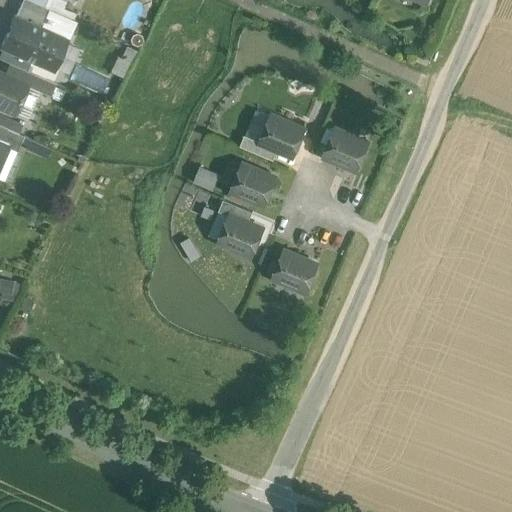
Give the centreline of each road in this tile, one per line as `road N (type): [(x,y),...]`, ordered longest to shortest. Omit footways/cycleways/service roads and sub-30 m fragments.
road 1 (residential): [(272,511),(446,87)]
road 2 (unclassified): [(264,511),(0,385)]
road 3 (residential): [(242,0),(446,87)]
